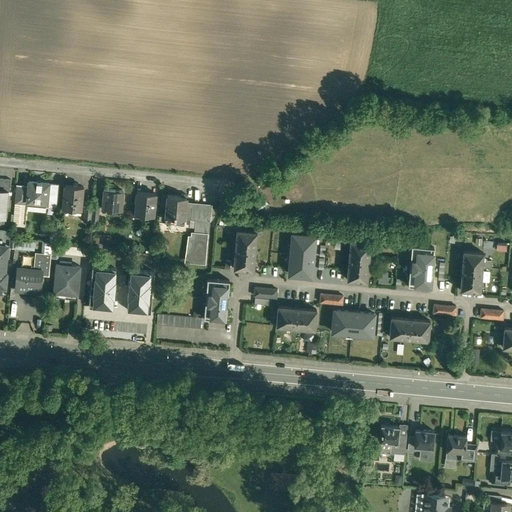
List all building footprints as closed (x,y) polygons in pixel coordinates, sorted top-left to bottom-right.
[(11,177),(0,176),(0,188),(8,189),(10,190),(11,177)] [(49,181),(29,179),(29,184),(27,199),(28,199),(47,201),(49,182),(49,181)] [(59,183),(49,182),(47,201),(46,204),(57,205),(59,183)] [(83,184),(66,182),(63,205),(81,207),(83,184)] [(29,184),(17,183),(15,201),(28,202),(28,199),(27,199),(29,184)] [(123,188),(105,187),(103,205),(108,206),(108,211),(120,212),(120,207),(121,207),(122,199),(124,199),(125,193),(123,192),(123,188)] [(0,188),(0,214),(6,215),(7,205),(4,205),(6,189),(8,189),(0,188)] [(157,191),(137,190),(138,190),(136,211),(135,211),(154,213),(155,213),(154,213),(156,192),(157,191)] [(181,194),(168,192),(165,220),(184,222),(185,216),(191,216),(192,204),(191,204),(191,203),(192,203),(192,201),(186,201),(187,192),(182,192),(181,194)] [(47,201),(28,199),(28,202),(27,206),(44,208),(46,206),(46,204),(47,201)] [(28,202),(15,201),(13,223),(26,224),(27,206),(28,202)] [(192,203),(191,203),(191,204),(192,204),(191,216),(196,217),(209,218),(211,218),(212,204),(192,203)] [(209,218),(196,217),(194,229),(207,231),(209,218)] [(0,234),(9,236),(10,227),(0,226),(0,234)] [(257,229),(237,227),(234,266),(254,267),(257,229)] [(184,259),(204,261),(207,231),(194,229),(191,229),(191,233),(187,232),(184,259)] [(314,233),(292,232),(289,271),(311,272),(314,233)] [(370,239),(350,237),(347,276),(367,277),(370,239)] [(495,247),(505,247),(505,239),(495,239),(495,247)] [(433,244),(411,242),(408,281),(430,283),(433,244)] [(484,249),(464,248),(460,286),(480,288),(484,249)] [(34,267),(20,266),(19,284),(27,285),(26,288),(41,289),(43,272),(40,271),(40,268),(43,268),(45,251),(36,250),(34,267)] [(52,252),(45,251),(43,268),(40,268),(40,271),(43,272),(50,272),(51,255),(52,252)] [(72,260),(60,259),(60,262),(57,261),(54,291),(78,294),(81,264),(72,263),(72,260)] [(114,267),(96,266),(95,275),(93,293),(94,293),(93,302),(111,303),(112,293),(113,293),(114,280),(113,280),(114,277),(114,267)] [(149,271),(131,269),(130,279),(129,279),(128,295),(129,295),(128,305),(146,306),(147,298),(148,298),(149,280),(148,280),(149,271)] [(377,270),(377,279),(387,280),(388,270),(377,270)] [(229,277),(207,275),(203,314),(225,316),(229,277)] [(277,285),(255,283),(254,292),(268,293),(276,294),(277,285)] [(343,291),(319,289),(318,298),(342,301),(343,291)] [(268,302),(268,293),(254,292),(254,301),(268,302)] [(456,302),(434,300),(433,308),(455,311),(456,302)] [(317,306),(278,302),(276,322),(315,325),(317,306)] [(375,308),(332,304),(330,329),(373,334),(375,308)] [(503,306),(481,304),(480,313),(503,315),(503,306)] [(156,322),(200,325),(201,313),(157,310),(156,322)] [(430,316),(391,313),(389,333),(428,336),(430,316)] [(511,323),(504,323),(502,343),(511,343),(511,323)] [(306,348),(314,348),(314,339),(306,339),(306,348)] [(474,360),(479,345),(473,344),(469,359),(474,360)] [(400,422),(381,420),(381,421),(379,436),(391,437),(398,438),(399,430),(399,423),(400,422)] [(434,426),(415,425),(415,426),(415,431),(414,445),(432,447),(434,427),(434,426)] [(511,428),(502,427),(501,427),(500,428),(501,428),(500,437),(499,443),(511,444),(511,428)] [(466,431),(448,429),(448,430),(445,454),(464,455),(466,439),(466,432),(466,431)] [(407,430),(399,430),(398,438),(391,437),(390,448),(405,449),(407,430)] [(511,446),(511,444),(499,443),(500,437),(495,436),(494,449),(511,450),(511,446)] [(477,440),(466,439),(464,455),(476,457),(477,440)] [(511,456),(498,455),(497,466),(497,473),(509,474),(511,474),(511,456)] [(509,474),(497,473),(497,466),(492,466),(491,478),(509,480),(509,474)] [(296,471),(271,469),(270,483),(295,485),(296,471)] [(445,492),(427,490),(424,511),(443,511),(443,509),(444,509),(445,502),(444,502),(445,492)] [(501,491),(489,490),(488,497),(491,498),(491,497),(501,498),(501,491)] [(501,498),(491,497),(491,498),(493,498),(492,505),(491,505),(490,511),(508,511),(508,508),(509,508),(508,508),(509,500),(510,500),(510,499),(501,498)]
